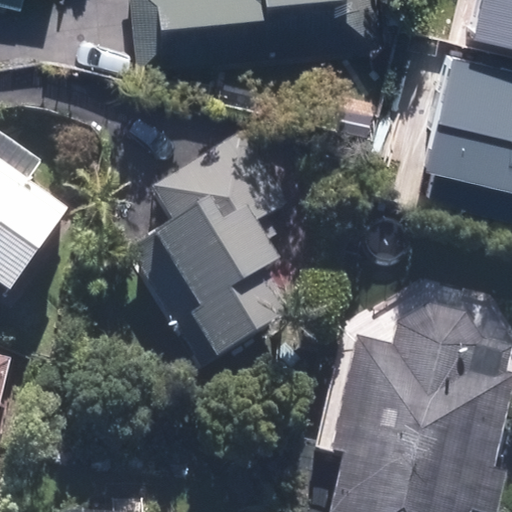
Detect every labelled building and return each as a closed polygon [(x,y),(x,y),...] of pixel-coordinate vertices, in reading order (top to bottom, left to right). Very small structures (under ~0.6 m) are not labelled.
[(135,0),(142,60),(344,37),(340,0),(135,0)] [(511,0),(435,0),(453,67),(511,51),(511,0)] [(510,117),(416,97),(397,184),(490,205),(510,117)] [(0,298),(62,217),(0,169),(0,298)] [(255,278),(216,206),(119,258),(187,383),(273,336),(245,285),(255,278)] [(328,469),(316,511),(479,511),(489,477),(473,473),(502,356),(385,327),(377,356),(337,346),(308,464),(328,469)]
